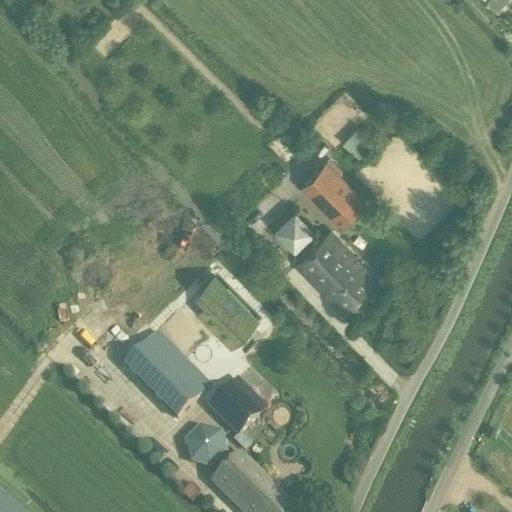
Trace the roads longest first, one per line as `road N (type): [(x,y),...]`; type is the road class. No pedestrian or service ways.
road 1 (unclassified): [(351,511),(511,172)]
road 2 (unclassified): [(431,511),(511,346)]
